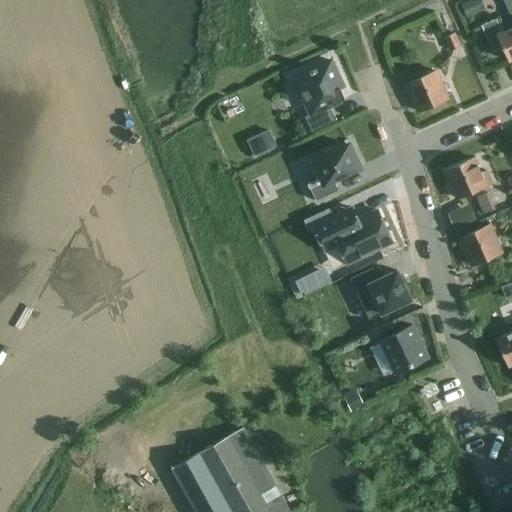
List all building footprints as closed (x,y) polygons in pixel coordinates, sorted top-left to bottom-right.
[(472,0),(469,0),(461,4),(467,17),(477,12),(472,0)] [(497,18),(481,25),(493,52),(502,48),(508,61),(511,59),(511,26),(503,31),(497,18)] [(459,46),(454,33),(445,37),(451,50),(459,46)] [(333,63),(298,79),(314,115),(307,117),(314,132),(339,121),(332,106),(347,99),(341,89),(345,88),(333,63)] [(448,98),(436,71),(406,84),(418,111),(448,98)] [(263,138),(249,144),(254,155),(276,145),(269,130),(261,133),(263,138)] [(495,137),(487,142),(490,148),(499,143),(495,137)] [(350,140),(309,159),(321,183),(310,188),(315,200),(338,190),(334,182),(363,169),(350,140)] [(457,198),(486,185),(492,182),(489,174),(482,176),(474,157),(445,170),(457,198)] [(328,209),(305,219),(308,228),(313,225),(331,217),(328,209)] [(331,217),(313,225),(325,250),(337,244),(347,263),(392,241),(377,210),(352,221),(347,210),(331,217)] [(503,251),(490,224),(459,238),(471,266),(503,251)] [(375,264),(352,276),(372,316),(414,295),(400,265),(381,275),(375,264)] [(324,268),(297,281),(303,294),(330,281),(324,268)] [(511,282),(503,286),(508,297),(511,295),(511,282)] [(398,375),(430,360),(413,328),(381,344),(398,375)] [(511,331),(510,333),(497,338),(508,366),(511,364),(511,331)] [(356,389),(343,395),(351,410),(363,404),(356,389)] [(198,511),(290,511),(243,427),(173,467),(198,511)]
